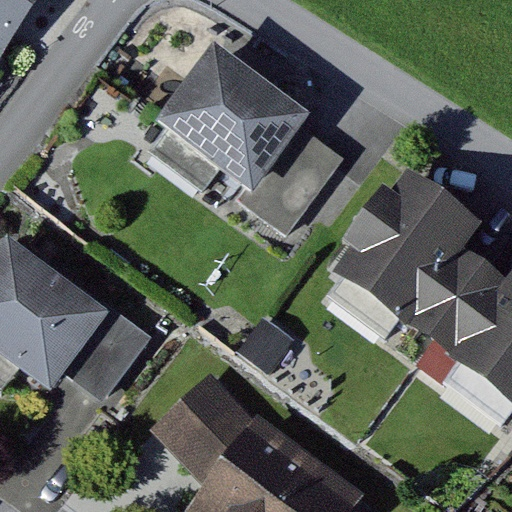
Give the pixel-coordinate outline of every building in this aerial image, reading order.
[(0,0),(0,35),(25,0),(0,0)] [(263,196),(313,123),(223,60),(172,133),(263,196)] [(338,266),(350,275),(344,284),(411,332),(417,323),(441,340),(490,273),(466,256),(481,235),(414,187),(399,208),(387,199),(338,266)] [(152,342),(22,248),(0,278),(0,359),(62,405),(80,380),(97,393),(108,402),(152,342)] [(441,340),(469,360),(463,368),(511,403),(511,289),(490,273),(441,340)] [(380,511),(223,378),(166,445),(191,465),(213,484),(190,511),(191,511),(380,511)]
